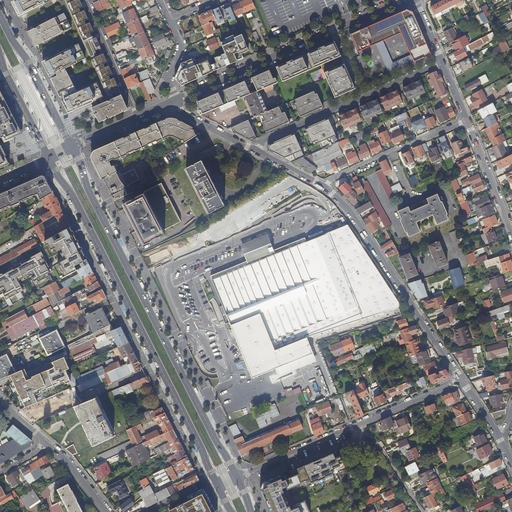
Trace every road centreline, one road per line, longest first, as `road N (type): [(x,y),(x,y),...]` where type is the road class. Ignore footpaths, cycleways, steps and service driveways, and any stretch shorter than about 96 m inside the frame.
road 1 (primary): [(237,478),(71,146)]
road 2 (primary): [(48,158),(218,487)]
road 3 (residential): [(174,98),(401,0)]
road 4 (residential): [(460,379),(237,478)]
road 5 (residential): [(442,63),(265,140),(256,151)]
road 6 (residential): [(467,118),(324,187)]
road 7 (residential): [(324,187),(415,311)]
road 8 (primary): [(71,146),(0,15)]
road 9 (residential): [(511,234),(467,118)]
